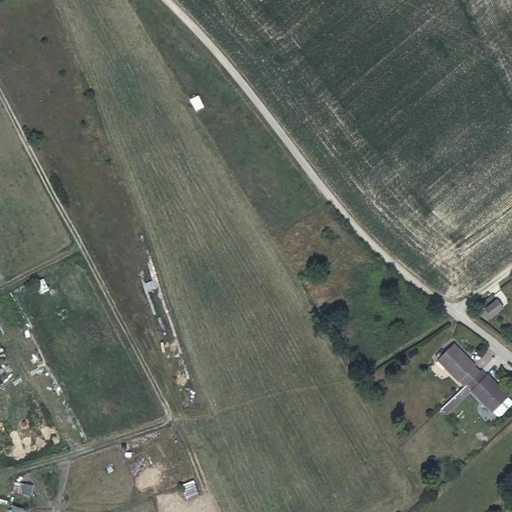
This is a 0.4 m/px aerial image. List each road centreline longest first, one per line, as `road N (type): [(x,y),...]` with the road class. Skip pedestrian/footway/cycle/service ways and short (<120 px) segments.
road 1 (track): [(0,86),(199,471)]
road 2 (unclassified): [(412,284),(330,199),(169,0)]
road 3 (track): [(172,418),(0,471)]
road 4 (residential): [(511,357),(412,284)]
